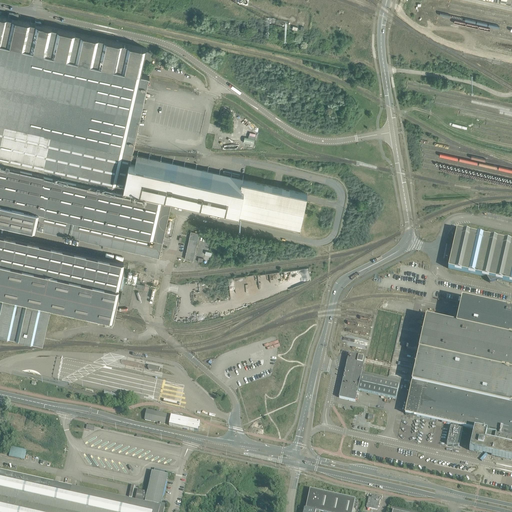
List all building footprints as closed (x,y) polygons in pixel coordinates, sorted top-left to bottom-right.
[(0,332),(5,333),(6,334),(16,336),(17,336),(28,338),(29,339),(40,341),(41,341),(41,340),(42,337),(42,336),(43,334),(49,304),(72,309),(92,314),(95,314),(96,315),(99,315),(111,318),(112,316),(112,315),(112,313),(114,303),(115,301),(118,289),(118,288),(118,286),(122,287),(125,275),(121,274),(122,268),(123,266),(124,262),(62,248),(61,248),(50,245),(49,245),(38,243),(37,243),(27,240),(26,240),(15,238),(14,237),(3,235),(2,235),(0,234),(0,217),(7,219),(44,227),(54,230),(54,232),(58,233),(59,231),(60,231),(59,233),(63,234),(63,232),(65,232),(64,233),(64,234),(69,236),(73,237),(74,237),(76,237),(76,235),(88,237),(150,251),(159,253),(161,246),(162,242),(163,239),(163,238),(163,237),(163,236),(163,235),(164,231),(165,228),(167,217),(168,213),(168,212),(168,211),(171,200),(124,190),(132,155),(132,154),(132,152),(133,151),(133,149),(133,148),(134,147),(134,146),(134,145),(134,144),(135,144),(134,144),(135,140),(136,138),(136,134),(137,134),(137,132),(143,104),(144,98),(146,99),(147,99),(147,97),(145,96),(146,93),(147,89),(147,87),(148,84),(148,83),(148,82),(148,80),(149,80),(149,78),(149,77),(149,76),(150,75),(150,74),(149,74),(148,75),(148,76),(146,75),(141,74),(141,73),(142,71),(142,68),(143,67),(143,66),(144,62),(144,61),(149,62),(151,53),(150,53),(147,52),(146,52),(146,51),(146,50),(147,48),(143,48),(143,47),(142,47),(138,46),(136,46),(131,45),(132,45),(131,44),(131,45),(120,42),(119,42),(118,42),(116,41),(108,40),(108,39),(107,39),(96,37),(95,37),(85,34),(84,34),(73,32),(72,31),(72,32),(61,29),(60,29),(50,27),(50,26),(49,26),(40,25),(41,22),(35,21),(34,23),(26,21),(25,21),(17,19),(18,14),(13,13),(9,12),(8,15),(8,17),(6,17),(5,17),(4,16),(3,16),(2,16),(1,16),(0,15),(0,332)] [(132,155),(124,190),(171,200),(174,200),(174,201),(175,201),(176,201),(176,202),(188,204),(199,207),(211,210),(211,209),(234,214),(234,216),(240,218),(246,219),(246,220),(257,222),(258,222),(275,226),(293,230),(294,225),(295,224),(296,224),(297,224),(298,224),(299,225),(300,225),(300,224),(304,205),(305,204),(305,202),(305,201),(306,196),(307,194),(301,193),(300,192),(290,190),(289,190),(280,188),(278,187),(277,187),(273,186),(266,185),(265,184),(255,182),(253,182),(243,179),(242,179),(231,177),(230,177),(219,174),(208,172),(207,171),(201,170),(198,169),(196,169),(195,169),(185,167),(184,166),(183,166),(174,164),(172,164),(170,163),(161,161),(160,161),(149,158),(148,158),(137,156),(132,155)] [(449,266),(448,269),(451,269),(485,277),(486,277),(490,283),(496,281),(498,280),(499,280),(501,281),(510,282),(511,283),(511,282),(511,237),(509,237),(495,234),(488,232),(486,237),(457,231),(453,245),(453,246),(450,259),(449,263),(449,265),(449,266)] [(199,234),(191,232),(185,259),(193,261),(199,234)] [(202,262),(209,264),(212,252),(205,251),(203,258),(198,257),(198,261),(202,262)] [(140,280),(137,279),(136,283),(137,284),(136,285),(135,284),(135,285),(136,286),(136,288),(144,289),(145,285),(139,284),(140,280)] [(227,279),(199,282),(200,293),(193,294),(195,305),(230,300),(227,279)] [(133,286),(124,284),(120,303),(129,305),(133,286)] [(405,412),(405,414),(407,414),(416,416),(420,417),(421,418),(421,417),(431,419),(431,420),(432,420),(436,421),(437,421),(441,422),(442,422),(447,423),(450,424),(452,424),(453,425),(453,424),(457,425),(457,426),(458,426),(462,427),(463,427),(472,429),(474,429),(475,430),(470,450),(472,451),(475,451),(475,450),(477,450),(477,451),(480,451),(482,451),(483,448),(484,449),(485,449),(490,450),(491,450),(490,450),(491,450),(492,450),(491,455),(507,459),(511,460),(511,459),(511,313),(510,313),(502,311),(462,302),(462,303),(461,307),(461,309),(461,310),(460,312),(458,320),(456,326),(446,324),(426,320),(426,322),(425,327),(424,327),(424,329),(424,330),(423,334),(422,337),(423,337),(422,342),(421,342),(421,343),(408,340),(406,348),(416,351),(419,351),(419,353),(418,357),(418,358),(418,357),(417,360),(418,360),(417,360),(417,364),(416,364),(415,369),(415,370),(415,373),(414,374),(414,376),(414,378),(413,381),(413,380),(412,382),(411,385),(411,386),(411,387),(411,388),(410,394),(409,394),(409,395),(410,395),(409,399),(408,399),(408,400),(408,401),(407,406),(406,408),(407,408),(406,412),(405,412)] [(358,390),(361,376),(365,358),(357,356),(357,354),(353,353),(353,355),(349,354),(339,398),(355,401),(358,390)] [(399,385),(361,376),(358,390),(396,399),(399,385)] [(158,413),(147,410),(145,420),(157,423),(157,424),(160,425),(160,423),(164,424),(167,414),(160,413),(160,412),(159,411),(158,413)] [(200,422),(171,416),(169,425),(198,432),(200,422)] [(459,448),(463,429),(450,426),(446,445),(459,448)] [(25,459),(27,449),(13,447),(13,450),(10,449),(9,456),(25,459)] [(0,511),(163,511),(165,506),(161,505),(167,475),(165,475),(166,472),(155,469),(154,472),(152,472),(148,492),(137,490),(135,502),(0,471),(0,511)] [(352,511),(355,500),(310,490),(306,509),(304,509),(304,508),(303,511),(315,511),(316,511),(317,511),(352,511)] [(373,498),(369,497),(366,507),(368,507),(367,509),(369,509),(369,508),(377,510),(378,506),(379,507),(380,500),(375,499),(376,497),(373,496),(373,498)]
